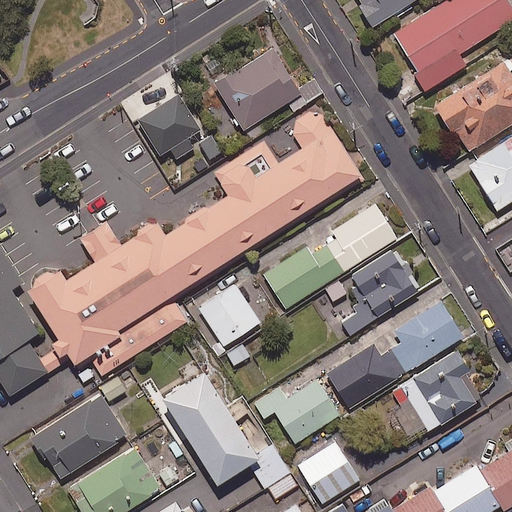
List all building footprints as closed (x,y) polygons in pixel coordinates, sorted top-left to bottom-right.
[(409,0),(358,0),(373,23),(409,0)] [(441,0),(390,32),(424,88),(465,63),(458,52),(511,18),(511,7),(507,0),(441,0)] [(300,91),(271,45),(213,80),(241,127),(300,91)] [(511,74),(503,59),(434,101),(464,150),(511,120),(511,74)] [(172,96),(162,80),(126,103),(158,153),(171,145),(178,156),(206,138),(178,93),(172,96)] [(171,269),(365,147),(330,92),(77,251),(69,239),(30,264),(92,363),(191,301),(171,269)] [(511,134),(467,162),(495,208),(511,197),(511,134)] [(395,236),(374,202),(263,273),(285,306),(395,236)] [(420,286),(394,246),(350,274),(357,285),(350,289),(361,306),(332,324),(341,338),(420,286)] [(41,335),(12,291),(23,284),(0,248),(0,360),(29,342),(41,335)] [(259,320),(234,282),(197,306),(223,344),(259,320)] [(462,335),(439,298),(418,311),(416,309),(370,338),(371,340),(326,369),(349,406),(462,335)] [(46,369),(29,342),(0,360),(0,379),(9,393),(46,369)] [(226,353),(233,365),(250,354),(242,342),(226,353)] [(65,358),(57,346),(43,355),(51,368),(65,358)] [(480,397),(452,351),(400,382),(427,428),(480,397)] [(256,455),(202,370),(161,396),(214,481),(256,455)] [(125,388),(116,375),(98,387),(106,400),(125,388)] [(338,413),(316,378),(286,396),(279,386),(253,402),(262,416),(273,409),(293,441),(338,413)] [(127,434),(100,391),(31,434),(58,477),(127,434)] [(358,478),(334,439),(296,463),(320,502),(358,478)] [(511,440),(475,463),(499,504),(502,508),(511,502),(511,440)] [(119,511),(160,487),(134,445),(65,487),(80,511),(119,511)] [(296,484),(282,459),(256,474),(270,498),(296,484)] [(445,511),(485,511),(499,504),(475,463),(432,489),(445,511)] [(445,511),(432,489),(428,484),(390,507),(389,508),(391,511),(445,511)] [(192,511),(182,495),(154,511),(192,511)] [(300,511),(295,503),(280,511),(300,511)] [(346,511),(342,503),(325,511),(346,511)]
